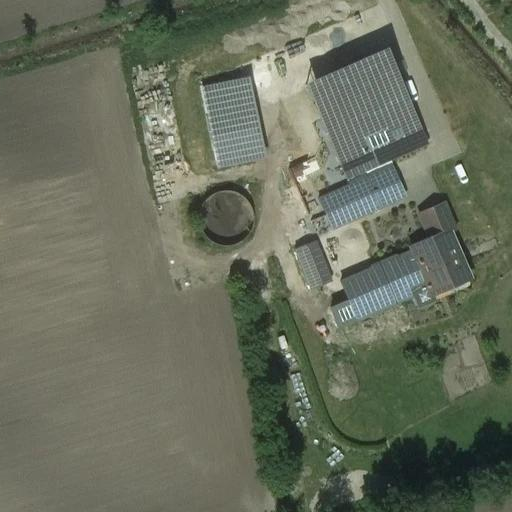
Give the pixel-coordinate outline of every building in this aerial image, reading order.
[(384,50),(304,85),(349,188),(320,201),(332,229),(404,198),(388,161),(426,144),(384,50)] [(249,80),(205,89),(221,169),(265,160),(249,80)] [(430,243),(449,235),(448,233),(454,231),(443,205),(418,216),(430,243)] [(430,243),(340,283),(357,321),(412,297),(418,309),(435,302),(432,296),(468,281),(449,235),(430,243)] [(294,250),(310,291),(330,284),(314,243),(294,250)]
